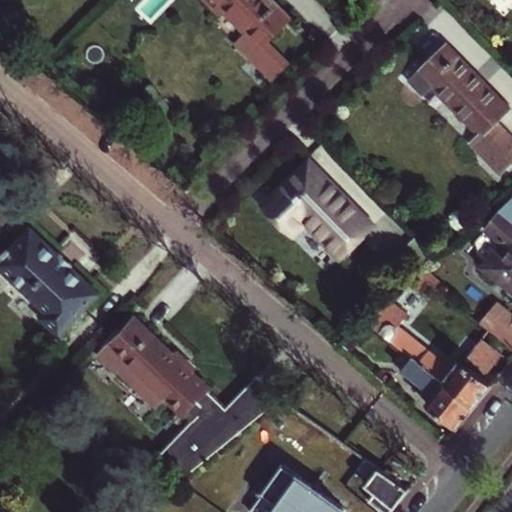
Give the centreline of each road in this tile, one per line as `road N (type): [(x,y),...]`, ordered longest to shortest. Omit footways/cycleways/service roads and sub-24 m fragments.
road 1 (residential): [(466,471),(175,227)]
road 2 (residential): [(175,227),(405,0)]
road 3 (residential): [(175,227),(0,74)]
